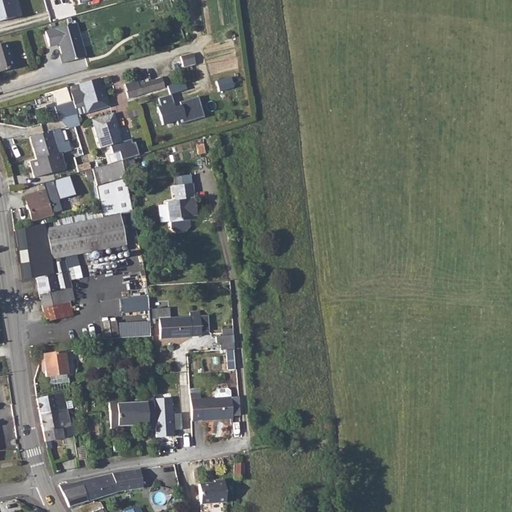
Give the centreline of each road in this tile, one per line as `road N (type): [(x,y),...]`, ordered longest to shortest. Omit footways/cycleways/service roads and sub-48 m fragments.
road 1 (secondary): [(0,227),(28,435),(44,484)]
road 2 (track): [(245,436),(233,282),(203,182)]
road 3 (residential): [(44,484),(237,447),(245,436)]
road 4 (unknown): [(0,102),(133,60)]
